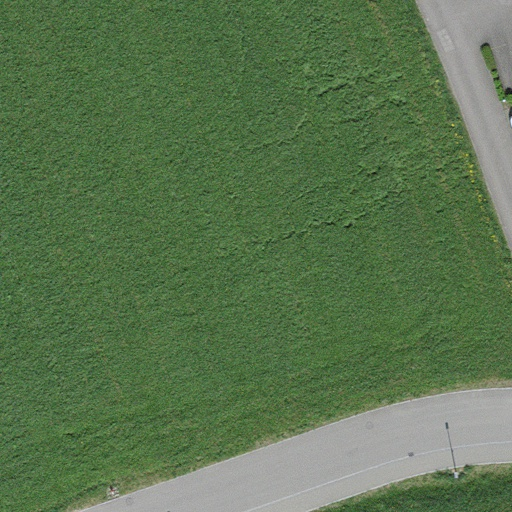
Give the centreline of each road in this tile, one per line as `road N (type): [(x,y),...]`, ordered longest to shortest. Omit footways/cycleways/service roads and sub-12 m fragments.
road 1 (residential): [(189,511),(412,434),(511,426)]
road 2 (residential): [(425,0),(511,222)]
